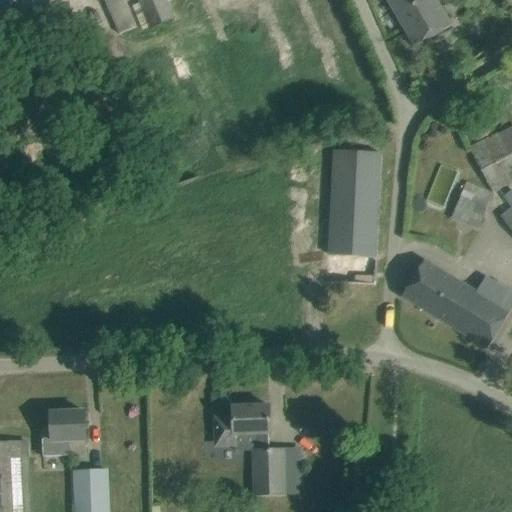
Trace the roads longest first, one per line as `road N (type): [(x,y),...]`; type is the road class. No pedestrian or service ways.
road 1 (unclassified): [(511,405),(459,380),(390,365),(0,371)]
road 2 (track): [(390,365),(380,511)]
